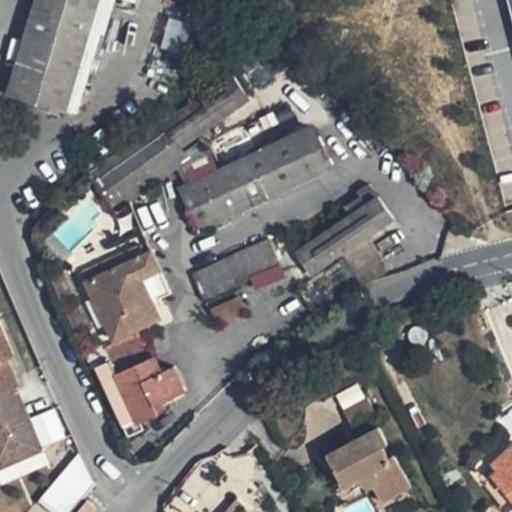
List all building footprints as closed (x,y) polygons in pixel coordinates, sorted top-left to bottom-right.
[(40,0),(10,91),(64,110),(100,0),(40,0)] [(252,63),(231,71),(162,118),(182,147),(268,84),(252,63)] [(225,164),(287,135),(274,110),(213,137),(225,164)] [(162,118),(86,172),(110,204),(115,212),(189,157),(182,147),(162,118)] [(177,186),(199,233),(336,169),(315,122),(287,135),(225,164),(177,186)] [(368,239),(397,220),(379,194),(295,253),(313,277),(344,256),(368,239)] [(197,275),(211,300),(282,263),(268,239),(197,275)] [(362,286),(388,271),(368,239),(344,256),(362,286)] [(113,267),(136,255),(131,244),(107,256),(113,267)] [(170,288),(150,248),(136,255),(113,267),(82,283),(112,336),(160,310),(152,296),(170,288)] [(107,256),(77,273),(82,283),(113,267),(107,256)] [(0,451),(42,434),(7,350),(1,353),(0,350),(0,333),(1,333),(0,331),(0,451)] [(91,362),(95,368),(116,353),(126,372),(130,370),(149,360),(135,337),(91,362)] [(124,417),(144,403),(126,372),(116,353),(95,368),(124,417)] [(148,400),(177,384),(164,363),(154,369),(149,360),(130,370),(148,400)] [(347,414),(359,436),(383,422),(372,400),(347,414)] [(144,403),(124,417),(138,442),(148,436),(142,424),(152,418),(144,403)] [(372,485),(384,508),(415,491),(398,457),(390,461),(377,436),(330,462),(347,495),(361,489),(361,490),(372,485)] [(511,451),(489,470),(511,499),(511,451)] [(243,490),(241,488),(219,511),(232,511),(249,494),(243,490)] [(353,508),(367,501),(361,490),(361,489),(347,495),(353,508)] [(63,503),(74,511),(83,499),(72,490),(63,503)] [(268,511),(249,494),(232,511),(268,511)]
